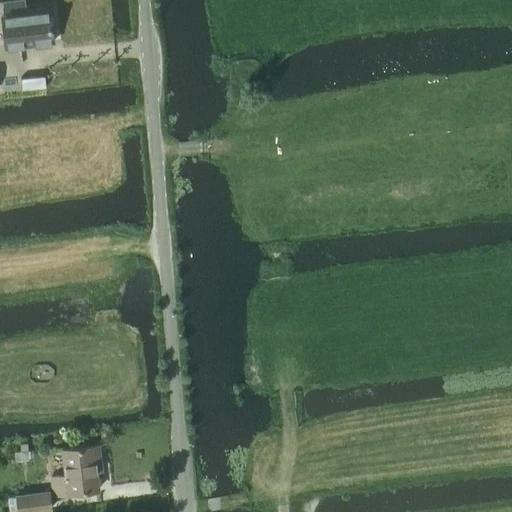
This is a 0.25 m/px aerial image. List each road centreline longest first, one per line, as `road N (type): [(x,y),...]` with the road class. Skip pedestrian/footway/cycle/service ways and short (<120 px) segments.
road 1 (tertiary): [(191,511),(139,0)]
road 2 (track): [(290,358),(290,511)]
road 3 (track): [(290,160),(202,150),(156,155)]
road 4 (track): [(37,265),(165,245)]
